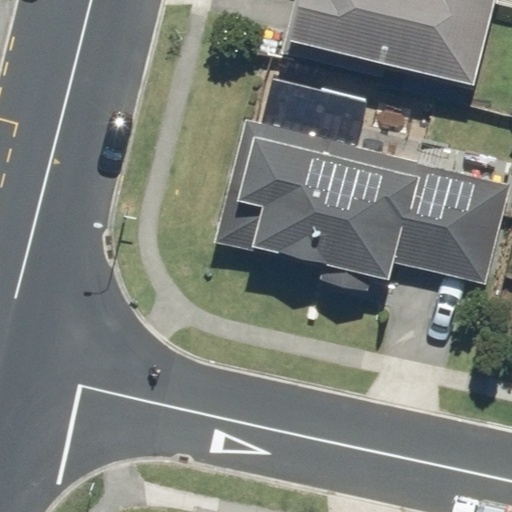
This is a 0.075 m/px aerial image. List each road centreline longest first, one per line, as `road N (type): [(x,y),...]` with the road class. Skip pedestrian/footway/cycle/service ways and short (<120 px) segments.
road 1 (residential): [(0,368),(511,478)]
road 2 (tertiary): [(0,351),(88,0)]
